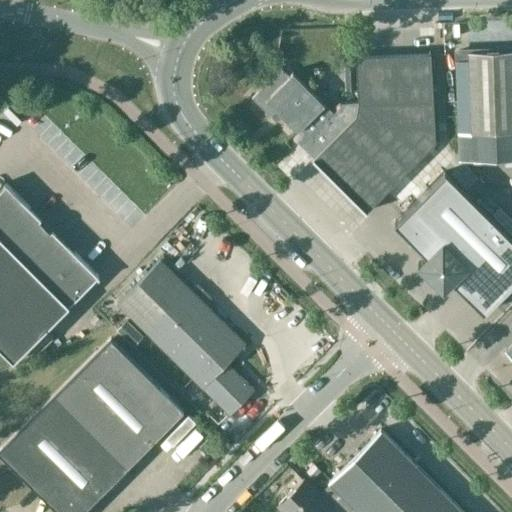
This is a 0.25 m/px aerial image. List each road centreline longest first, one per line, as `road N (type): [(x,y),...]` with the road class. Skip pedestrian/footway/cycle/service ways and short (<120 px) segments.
road 1 (unclassified): [(384,325),(187,118),(173,83),(181,48)]
road 2 (unclassified): [(206,511),(384,325)]
road 3 (unclassified): [(181,48),(0,5)]
road 4 (unclassified): [(511,452),(384,325)]
